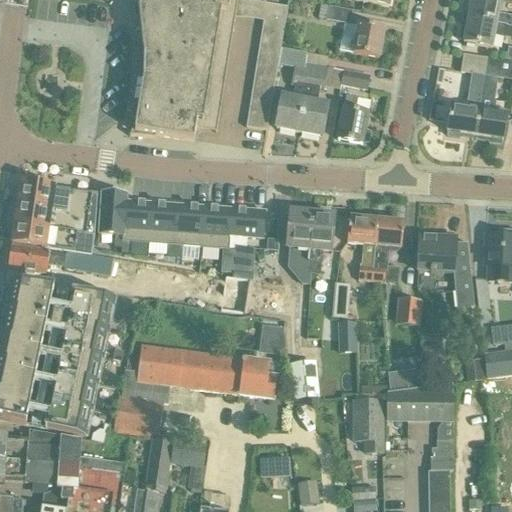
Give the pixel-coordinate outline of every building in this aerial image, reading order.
[(283,34),(287,8),(238,0),(163,0),(137,3),(142,56),(142,80),(136,117),(130,136),(155,139),(156,136),(194,142),(196,130),(217,133),(236,10),(264,15),(262,31),(283,34)] [(470,0),(467,18),(511,26),(511,17),(498,15),(500,0),(470,0)] [(318,20),(350,26),(353,12),(321,6),(318,20)] [(461,27),(459,40),(463,40),(463,42),(491,48),(493,36),(511,39),(511,26),(467,18),(465,28),(461,27)] [(378,58),(384,30),(358,25),(352,53),(378,58)] [(262,31),(260,42),(281,46),(283,34),(262,31)] [(260,42),(258,55),(305,63),(307,55),(281,49),(281,46),(260,42)] [(258,55),(256,67),(277,71),(278,67),(294,70),(291,87),(295,88),(293,99),(281,97),(275,130),(298,134),(311,66),(305,65),(305,63),(258,55)] [(480,100),(486,60),(463,57),(461,74),(471,76),(467,98),(480,100)] [(478,111),(474,136),(488,139),(488,143),(500,145),(501,141),(502,141),(506,115),(492,113),(498,80),(492,79),(495,60),(487,59),(487,60),(486,60),(480,100),(478,111)] [(311,66),(298,134),(322,138),(328,105),(317,103),(319,93),(324,93),(328,70),(311,66)] [(256,67),(254,79),(275,83),(277,71),(256,67)] [(340,88),(367,93),(370,77),(343,72),(340,88)] [(254,79),(252,92),(273,95),(275,83),(254,79)] [(252,92),(250,104),(271,107),(273,95),(252,92)] [(338,141),(361,145),(368,144),(370,135),(363,131),(367,114),(355,112),(357,99),(346,97),(338,141)] [(250,104),(248,116),(269,120),(271,107),(250,104)] [(446,132),(474,136),(478,111),(450,106),(446,132)] [(269,120),(248,116),(246,128),(267,131),(269,120)] [(18,206),(51,212),(95,219),(96,195),(70,192),(55,190),(55,188),(21,183),(18,206)] [(122,238),(125,204),(126,204),(127,195),(101,193),(98,236),(114,237),(113,249),(121,250),(121,244),(122,244),(122,238)] [(148,246),(151,206),(126,204),(125,204),(122,238),(122,244),(121,244),(121,250),(120,256),(129,256),(130,245),(148,246)] [(18,206),(15,225),(93,236),(95,219),(51,212),(18,206)] [(175,248),(178,208),(151,206),(148,246),(167,247),(166,259),(174,260),(175,248)] [(201,250),(204,210),(178,208),(175,248),(174,260),(182,260),(183,248),(201,250)] [(228,239),(230,212),(204,210),(201,250),(227,252),(228,239)] [(263,241),(265,214),(230,212),(228,239),(263,241)] [(289,212),(286,248),(289,248),(287,268),(301,284),(309,285),(310,274),(305,274),(310,214),(289,212)] [(310,214),(305,274),(311,275),(318,275),(320,252),(329,252),(332,216),(310,214)] [(370,284),(376,221),(348,218),(346,244),(363,246),(361,266),(360,266),(358,283),(370,284)] [(403,223),(376,221),(370,284),(380,285),(384,285),(385,273),(387,273),(389,254),(396,254),(400,251),(403,223)] [(12,244),(57,249),(67,251),(66,254),(91,258),(93,236),(15,225),(12,244)] [(485,237),(484,268),(488,268),(488,283),(511,284),(511,283),(511,232),(501,232),(501,238),(485,237)] [(456,311),(473,309),(467,244),(456,243),(456,240),(420,237),(417,273),(453,275),(456,311)] [(12,247),(8,269),(46,275),(48,266),(64,268),(63,270),(110,278),(113,261),(91,258),(66,254),(66,256),(12,247)] [(232,276),(233,267),(221,266),(220,275),(232,276)] [(37,315),(109,328),(114,305),(11,285),(6,310),(4,309),(4,311),(37,315)] [(347,320),(350,286),(334,285),(331,319),(347,320)] [(398,301),(396,327),(420,329),(422,303),(398,301)] [(55,374),(99,384),(100,381),(99,381),(104,359),(110,330),(109,330),(109,328),(37,315),(4,311),(0,330),(0,358),(55,369),(55,374)] [(355,353),(355,325),(339,325),(339,353),(355,353)] [(263,327),(261,337),(284,340),(283,329),(263,327)] [(504,346),(504,353),(511,352),(511,327),(493,330),(495,347),(504,346)] [(272,401),(275,379),(269,378),(271,366),(141,349),(139,361),(128,359),(126,373),(124,373),(121,399),(118,398),(113,432),(159,439),(163,406),(168,406),(170,389),(272,401)] [(511,352),(504,353),(483,355),(485,365),(483,365),(485,381),(511,377),(511,352)] [(94,411),(99,384),(55,374),(55,369),(0,358),(0,424),(87,441),(93,410),(94,411)] [(315,365),(291,368),(294,402),(318,400),(315,365)] [(485,381),(483,365),(464,367),(466,383),(485,381)] [(387,395),(387,425),(453,425),(453,386),(387,395)] [(106,400),(103,412),(113,414),(115,403),(106,400)] [(380,455),(381,402),(353,402),(352,443),(366,443),(365,455),(380,455)] [(92,436),(91,443),(104,445),(106,434),(107,434),(108,426),(104,426),(103,432),(99,432),(92,436)] [(61,437),(30,432),(29,432),(28,439),(29,439),(29,447),(61,449),(61,437)] [(0,483),(25,485),(29,447),(29,439),(28,439),(0,437),(0,483)] [(81,440),(61,437),(61,449),(74,450),(75,447),(81,448),(81,440)] [(154,511),(158,496),(165,497),(170,466),(204,471),(208,445),(176,440),(175,444),(152,440),(143,493),(136,492),(133,511),(154,511)] [(428,474),(428,511),(449,511),(449,473),(454,473),(453,442),(437,443),(437,450),(431,450),(432,460),(430,460),(430,474),(428,474)] [(61,449),(29,447),(25,485),(44,487),(57,487),(61,449)] [(80,459),(81,448),(75,447),(74,450),(61,449),(57,487),(44,487),(44,496),(41,509),(40,511),(118,511),(126,466),(80,459)] [(389,460),(377,460),(376,473),(389,473),(389,460)] [(315,484),(298,486),(301,507),(318,504),(315,484)] [(376,501),(375,489),(367,489),(368,501),(376,501)] [(0,511),(10,511),(11,500),(0,499),(0,511)] [(368,501),(353,502),(353,511),(375,511),(375,501),(368,501)] [(480,511),(480,502),(469,503),(468,511),(480,511)]
